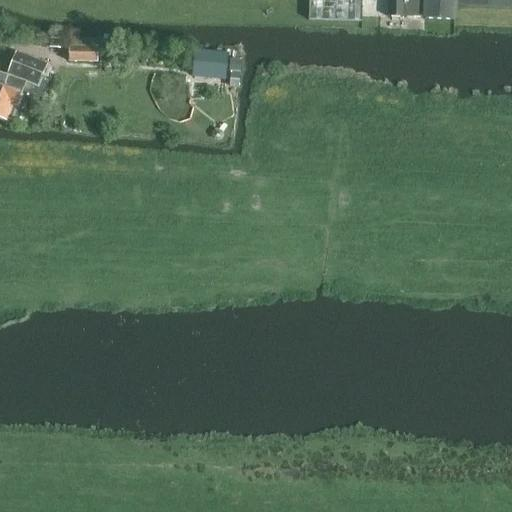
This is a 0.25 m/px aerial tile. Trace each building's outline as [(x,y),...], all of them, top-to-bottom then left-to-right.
[(364,0),(311,0),(310,22),(364,23),(364,0)] [(425,18),(425,8),(425,0),(388,0),(388,18),(425,18)] [(453,20),(453,8),(453,0),(425,0),(425,8),(425,18),(425,19),(453,20)] [(511,0),(453,0),(453,8),(511,11),(511,0)] [(98,63),(98,48),(70,47),(70,63),(98,63)] [(196,75),(195,86),(221,88),(222,77),(221,77),(221,64),(223,64),(223,56),(198,53),(197,63),(196,63),(196,73),(196,75)] [(38,86),(42,75),(52,79),(56,70),(46,66),(17,55),(9,74),(38,86)] [(17,107),(25,85),(0,75),(0,118),(7,121),(13,105),(17,107)]
